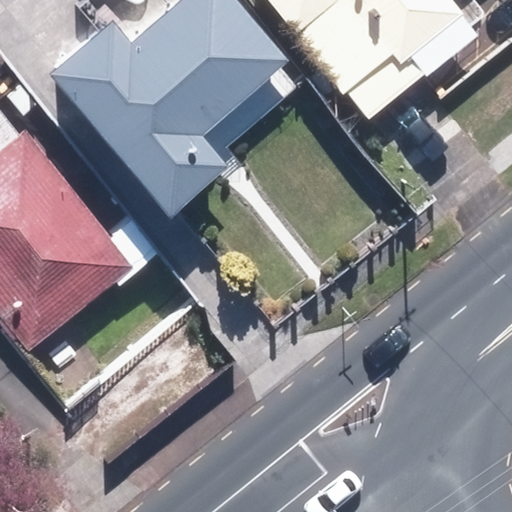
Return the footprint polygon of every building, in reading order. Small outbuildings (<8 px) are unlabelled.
[(50,78),(169,220),(222,175),(193,141),(284,64),(230,0),(179,0),(124,45),(110,28),(50,78)] [(351,84),(373,110),(424,68),(409,50),(461,7),(455,0),(269,0),(345,90),(351,84)] [(511,110),(511,37),(442,99),(478,140),(511,110)] [(4,96),(18,114),(31,103),(17,86),(4,96)] [(15,137),(0,117),(0,319),(23,350),(110,280),(113,283),(151,253),(125,221),(106,236),(21,131),(15,137)]
